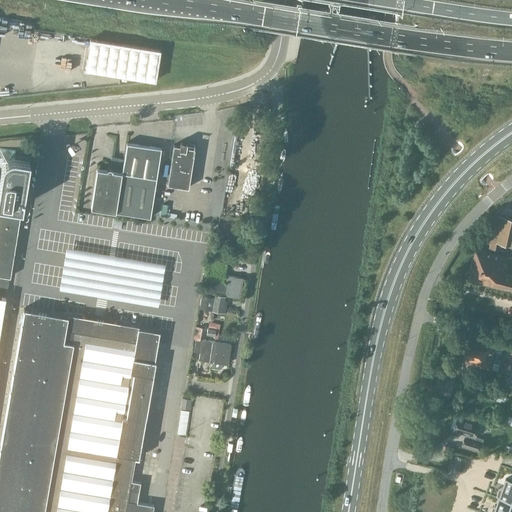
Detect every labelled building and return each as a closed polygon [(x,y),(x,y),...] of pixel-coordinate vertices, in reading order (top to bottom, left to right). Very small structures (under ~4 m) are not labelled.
[(158,66),(160,50),(90,39),(85,70),(155,82),(158,66)] [(167,185),(188,188),(195,148),(186,147),(187,143),(180,142),(180,146),(174,145),(167,185)] [(0,274),(10,276),(29,158),(15,156),(16,150),(0,147),(0,165),(1,166),(0,173),(0,274)] [(91,208),(151,218),(157,178),(97,169),(91,208)] [(279,206),(273,205),(269,236),(275,236),(279,206)] [(492,242),(507,246),(511,223),(511,219),(498,216),(492,242)] [(229,245),(230,241),(238,242),(240,229),(219,225),(217,243),(229,245)] [(207,267),(225,271),(229,252),(211,249),(207,267)] [(511,277),(506,276),(508,267),(506,266),(508,257),(476,249),(468,281),(511,292),(511,277)] [(243,278),(227,276),(226,282),(224,281),(224,282),(205,279),(203,292),(239,298),(243,278)] [(225,296),(215,295),(214,298),(202,296),(200,309),(222,312),(225,296)] [(128,324),(129,321),(116,319),(116,322),(94,318),(94,315),(84,313),(83,316),(79,316),(68,314),(67,316),(54,314),(50,313),(24,309),(0,447),(0,511),(152,511),(154,505),(137,502),(140,482),(131,480),(135,457),(139,457),(141,443),(152,379),(155,361),(154,361),(159,331),(138,328),(138,326),(128,324)] [(453,361),(490,370),(494,352),(492,352),(494,343),(459,334),(453,361)] [(209,361),(213,361),(212,367),(218,368),(220,368),(221,367),(222,365),(223,363),(227,364),(231,344),(213,341),(202,340),(202,337),(196,336),(194,351),(200,352),(199,359),(209,361)] [(438,393),(450,397),(455,380),(441,376),(441,375),(449,377),(451,368),(438,364),(436,373),(437,373),(434,389),(439,390),(438,393)] [(181,408),(190,409),(191,399),(182,398),(181,408)] [(453,430),(465,434),(461,445),(479,450),(482,439),(475,436),(479,423),(457,416),(453,430)] [(453,469),(461,471),(464,458),(456,456),(453,469)] [(236,511),(244,469),(236,468),(228,511),(236,511)] [(511,480),(507,479),(501,498),(511,502),(511,480)] [(511,511),(511,502),(501,498),(495,511),(511,511)]
